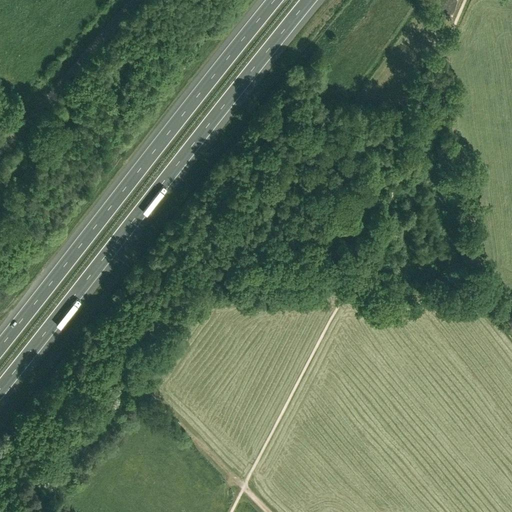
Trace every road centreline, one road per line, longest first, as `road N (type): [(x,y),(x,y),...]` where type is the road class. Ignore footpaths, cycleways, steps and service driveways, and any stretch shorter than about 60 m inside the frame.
road 1 (motorway): [(0,389),(309,0)]
road 2 (motorway): [(274,0),(0,346)]
road 3 (unclassified): [(0,149),(133,0)]
